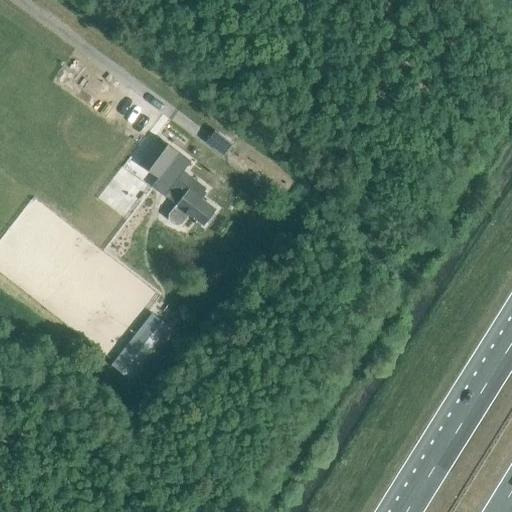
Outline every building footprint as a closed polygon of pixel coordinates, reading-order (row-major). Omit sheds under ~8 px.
[(225,154),(233,145),(214,130),(207,139),(225,154)] [(158,178),(177,152),(157,138),(138,163),(158,178)] [(195,181),(201,173),(191,166),(185,174),(182,172),(164,196),(176,205),(169,214),(169,218),(177,224),(180,223),(188,213),(203,225),(215,209),(199,197),(205,189),(195,181)] [(271,198),(283,183),(266,169),(254,186),(271,198)] [(88,234),(111,251),(141,212),(107,185),(85,214),(96,223),(88,234)] [(128,377),(170,325),(157,314),(115,367),(128,377)]
